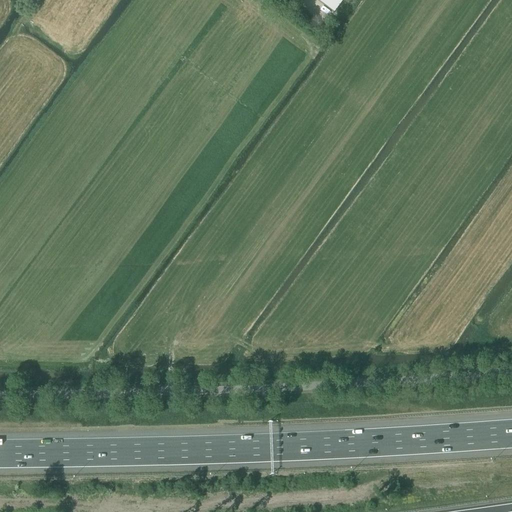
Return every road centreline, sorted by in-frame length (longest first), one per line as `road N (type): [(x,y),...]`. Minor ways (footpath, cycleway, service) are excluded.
road 1 (unclassified): [(0,395),(511,371)]
road 2 (motorway): [(511,434),(0,454)]
